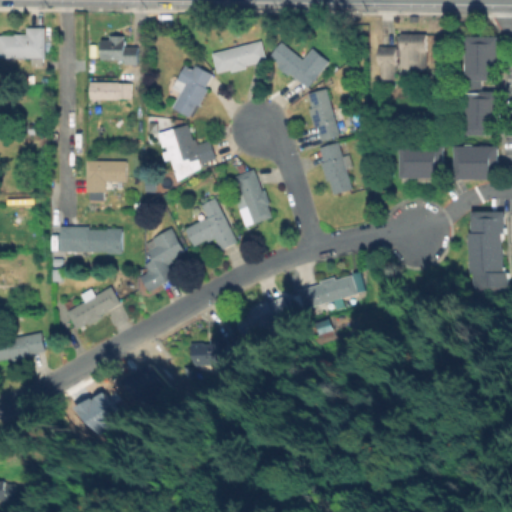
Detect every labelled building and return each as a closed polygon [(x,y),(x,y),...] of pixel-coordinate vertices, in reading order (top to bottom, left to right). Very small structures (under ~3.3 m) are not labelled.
[(47,28),(47,58),(44,57),(44,65),(33,65),(33,56),(0,56),(0,35),(16,35),(16,33),(28,33),(28,28),(47,28)] [(428,34),(427,70),(419,70),(419,80),(402,80),(402,58),(397,58),(397,78),(382,78),(382,65),(380,65),(380,45),(398,45),(398,38),(403,38),(403,33),(428,34)] [(124,35),(124,39),(127,39),(126,46),(133,46),(132,59),(102,58),(102,39),(112,39),(112,35),(124,35)] [(465,79),(465,35),(496,36),(495,79),(465,79)] [(248,66),(233,70),(233,67),(223,69),(219,51),(263,41),(267,58),(247,63),(248,66)] [(283,41),(305,59),(315,47),(332,60),(310,87),(292,73),(290,75),(279,66),(280,64),(271,56),(283,41)] [(197,64),(215,74),(207,88),(208,89),(200,105),(197,103),(190,115),(174,106),(182,92),(174,87),(178,78),(180,79),(187,65),(195,69),(197,64)] [(131,83),(131,98),(91,98),(92,81),(118,81),(118,82),(131,83)] [(328,88),(341,135),(323,140),(319,125),(316,126),(311,108),(314,107),(309,93),(328,88)] [(464,132),(465,95),(496,96),(495,133),(464,132)] [(45,123),(45,134),(28,134),(28,123),(45,123)] [(189,123),(194,138),(197,137),(199,144),(212,140),(217,157),(201,162),(202,166),(179,179),(173,158),(167,159),(165,152),(171,150),(169,144),(165,146),(161,132),(189,123)] [(340,141),(354,187),(336,193),(332,178),(328,179),(323,162),(327,161),(323,147),(340,141)] [(399,174),(440,174),(440,145),(399,145),(399,174)] [(454,177),(454,145),(495,145),(495,177),(454,177)] [(127,160),(127,180),(107,180),(107,191),(88,191),(88,160),(127,160)] [(255,170),(263,190),(267,189),(271,203),(269,204),(273,216),(247,225),(236,195),(244,192),(239,176),(255,170)] [(156,191),(146,191),(147,178),(156,178),(156,191)] [(156,191),(168,185),(171,191),(159,197),(156,191)] [(227,218),(237,242),(222,249),(216,237),(195,246),(187,228),(209,219),(204,208),(220,201),(227,218)] [(468,209),(468,281),(503,281),(503,209),(468,209)] [(168,221),(171,228),(173,227),(174,229),(179,226),(190,247),(186,249),(187,251),(174,259),(175,261),(169,264),(176,276),(162,283),(163,284),(151,291),(143,276),(149,273),(151,267),(148,262),(154,259),(149,249),(151,248),(148,243),(155,239),(154,236),(163,232),(160,225),(168,221)] [(90,228),(109,228),(109,227),(123,228),(123,252),(109,252),(109,250),(90,249),(90,257),(66,256),(67,250),(63,249),(63,225),(90,226),(90,228)] [(64,261),(64,266),(54,266),(54,256),(64,256),(64,261)] [(63,268),(63,283),(53,283),(53,268),(63,268)] [(367,289),(359,291),(353,270),(361,268),(367,289)] [(353,273),(358,292),(307,307),(301,289),(323,283),(322,280),(337,276),(337,278),(353,273)] [(112,286),(121,302),(102,313),(103,316),(90,323),(89,322),(79,327),(70,311),(88,301),(84,294),(95,288),(99,294),(112,286)] [(293,325),(250,346),(236,318),(279,296),(293,325)] [(334,329),(321,334),(317,323),(330,319),(334,329)] [(32,356),(14,359),(14,357),(0,359),(0,339),(43,331),(47,349),(32,352),(32,356)] [(230,342),(230,363),(194,362),(194,342),(230,342)] [(13,482),(12,497),(3,497),(3,498),(0,497),(0,479),(3,480),(3,482),(13,482)]
